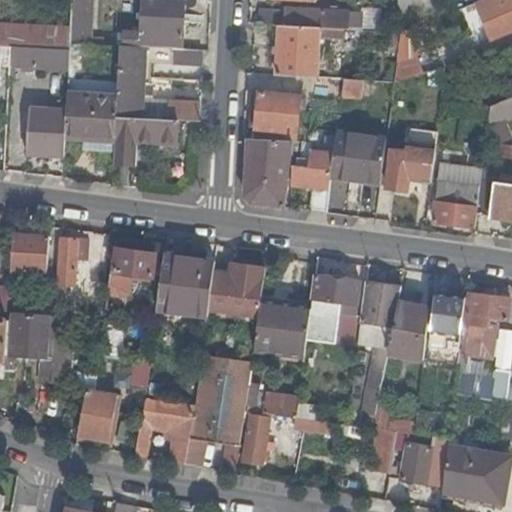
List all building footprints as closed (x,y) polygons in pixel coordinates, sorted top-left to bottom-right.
[(129,31),(128,45),(148,47),(174,48),(185,49),(187,0),(145,0),(143,32),(129,31)] [(446,4),(444,0),(399,0),(400,3),(402,22),(446,4)] [(511,32),(511,0),(481,0),(477,2),(492,40),(511,32)] [(260,12),(260,24),(281,25),(321,27),(327,28),(328,10),(287,8),(287,13),(260,12)] [(60,35),(0,32),(0,45),(13,46),(72,49),(73,42),(74,18),(61,18),(60,35)] [(319,77),(321,27),(281,25),(279,74),(319,77)] [(128,45),(123,45),(121,80),(119,116),(144,118),(145,96),(153,97),(154,85),(146,84),(148,47),(128,45)] [(72,49),(13,46),(12,64),(11,73),(17,73),(17,65),(24,65),(24,67),(37,68),(37,66),(71,68),(72,49)] [(205,64),(205,50),(185,49),(174,48),(174,62),(205,64)] [(396,81),(424,74),(417,55),(399,61),(396,81)] [(446,86),(448,67),(432,72),(430,84),(446,86)] [(87,131),(118,133),(119,116),(121,80),(70,78),(69,111),(67,134),(87,135),(87,131)] [(364,97),(368,79),(347,78),(344,96),(364,97)] [(457,87),(446,86),(444,101),(456,102),(457,87)] [(259,129),(258,139),(279,140),(289,141),(290,125),(299,125),(301,93),(261,91),(259,129)] [(511,97),(499,104),(505,118),(511,114),(511,97)] [(172,101),(171,119),(181,120),(202,121),(203,103),(172,101)] [(333,124),(340,125),(343,105),(331,103),(329,119),(334,120),(333,124)] [(511,133),(505,118),(499,104),(492,107),(488,141),(507,144),(511,144),(511,133)] [(28,153),(66,156),(67,134),(69,111),(31,108),(28,153)] [(138,165),(139,147),(140,141),(179,143),(181,120),(171,119),(144,118),(119,116),(118,133),(116,164),(138,165)] [(412,129),(410,142),(438,146),(440,133),(412,129)] [(333,177),(383,182),(389,138),(339,133),(338,143),(333,177)] [(301,151),(303,141),(289,141),(279,140),(258,139),(250,139),(247,197),(253,203),(285,207),(293,151),(301,151)] [(140,141),(139,147),(179,150),(179,143),(140,141)] [(411,179),(433,182),(438,146),(410,142),(409,152),(394,150),(389,185),(410,189),(411,179)] [(335,153),(325,152),(318,151),(313,151),(312,160),(311,168),(298,166),(295,166),(294,186),(314,187),(311,210),(329,213),(332,188),(330,188),(335,153)] [(311,168),(312,160),(299,159),(298,166),(311,168)] [(436,222),(467,227),(472,227),(477,228),(479,214),(483,180),(483,179),(450,174),(448,188),(444,187),(443,194),(439,194),(436,222)] [(479,214),(511,218),(511,183),(483,180),(479,214)] [(51,236),(16,234),(13,271),(49,273),(51,236)] [(90,239),(64,237),(60,303),(66,303),(68,286),(77,287),(79,260),(89,261),(90,239)] [(137,244),(136,250),(158,253),(159,247),(137,244)] [(114,271),(107,320),(114,321),(116,310),(127,311),(129,298),(132,296),(135,273),(154,276),(158,253),(136,250),(121,248),(118,271),(114,271)] [(239,252),(237,264),(254,267),(256,254),(239,252)] [(160,310),(209,317),(210,311),(216,271),(217,261),(167,255),(160,310)] [(210,311),(260,317),(263,302),(264,294),(267,268),(254,267),(237,264),(228,263),(227,273),(216,271),(210,311)] [(362,281),(318,275),(315,298),(359,304),(362,281)] [(377,348),(365,410),(378,412),(379,408),(381,397),(389,354),(400,301),(403,286),(367,281),(359,345),(377,348)] [(0,307),(0,309),(11,311),(12,298),(12,286),(2,285),(0,307)] [(470,341),(469,346),(476,347),(477,342),(485,343),(487,325),(491,325),(492,317),(509,319),(511,299),(471,293),(467,323),(471,323),(469,341),(470,341)] [(314,301),(264,294),(263,302),(286,305),(287,302),(313,306),(314,301)] [(458,333),(463,297),(438,294),(433,330),(443,331),(442,346),(462,349),(464,334),(458,333)] [(432,306),(400,301),(389,354),(425,356),(432,306)] [(256,351),(307,358),(313,306),(287,302),(286,305),(263,302),(260,317),(256,351)] [(57,317),(15,315),(13,355),(16,355),(40,356),(39,384),(51,385),(55,357),(57,317)] [(0,319),(0,378),(6,379),(7,372),(8,354),(10,320),(0,319)] [(114,321),(107,320),(103,353),(102,356),(122,359),(127,327),(122,327),(119,322),(114,321)] [(8,354),(7,372),(15,373),(16,355),(13,355),(8,354)] [(208,441),(230,444),(238,446),(242,446),(248,412),(250,401),(252,383),(255,364),(255,362),(204,355),(204,358),(199,396),(198,406),(194,427),(192,439),(208,441)] [(134,389),(149,390),(153,364),(138,362),(134,389)] [(508,404),(511,372),(494,370),(490,401),(508,404)] [(99,381),(75,378),(74,388),(89,390),(98,391),(99,381)] [(261,384),(252,383),(250,401),(248,412),(257,413),(261,384)] [(118,394),(98,391),(89,390),(81,435),(110,440),(118,394)] [(302,397),(266,392),(263,414),(296,418),(299,418),(302,397)] [(153,404),(153,398),(148,398),(138,456),(147,457),(155,404),(153,404)] [(179,425),(193,427),(195,407),(156,401),(153,422),(179,425)] [(378,412),(376,428),(381,429),(399,431),(408,432),(410,418),(385,414),(386,409),(379,408),(378,412)] [(365,410),(362,426),(366,427),(375,428),(378,412),(365,410)] [(266,457),(268,442),(273,417),(253,415),(244,461),(264,465),(266,457)] [(330,435),(332,422),(299,418),(296,418),(294,431),(330,435)] [(194,427),(193,427),(179,425),(173,462),(187,465),(187,463),(192,439),(194,427)] [(399,431),(381,429),(378,448),(382,449),(379,471),(391,473),(397,440),(399,431)] [(450,438),(437,436),(435,447),(397,440),(391,473),(391,477),(444,486),(450,444),(450,438)] [(203,465),(208,441),(192,439),(187,463),(203,465)] [(232,471),(238,446),(230,444),(224,469),(232,471)] [(444,486),(443,491),(467,495),(469,488),(480,490),(479,497),(504,502),(511,455),(450,444),(444,486)] [(238,446),(232,471),(237,472),(241,453),(242,446),(238,446)] [(469,488),(467,495),(479,497),(480,490),(469,488)] [(131,511),(133,504),(118,502),(115,511),(131,511)]
